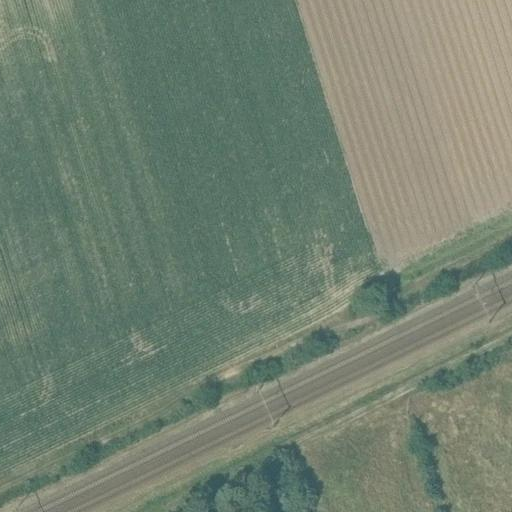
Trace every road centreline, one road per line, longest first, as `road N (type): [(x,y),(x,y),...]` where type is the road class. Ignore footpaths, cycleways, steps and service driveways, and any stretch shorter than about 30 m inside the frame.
road 1 (track): [(396,301),(0,495)]
road 2 (track): [(396,301),(511,244)]
